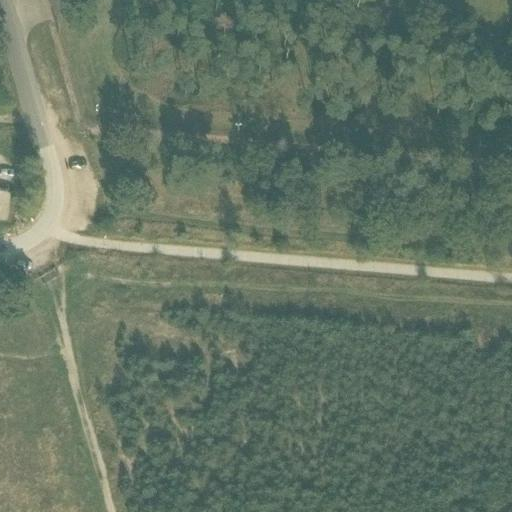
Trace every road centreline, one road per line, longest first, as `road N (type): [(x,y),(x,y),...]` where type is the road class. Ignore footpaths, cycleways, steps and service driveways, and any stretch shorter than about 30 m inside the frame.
road 1 (unknown): [(511,168),(0,129)]
road 2 (track): [(54,210),(511,251)]
road 3 (track): [(60,307),(119,284),(511,305)]
road 4 (unclassified): [(44,230),(54,180),(0,0)]
road 5 (track): [(113,511),(68,362),(60,307)]
